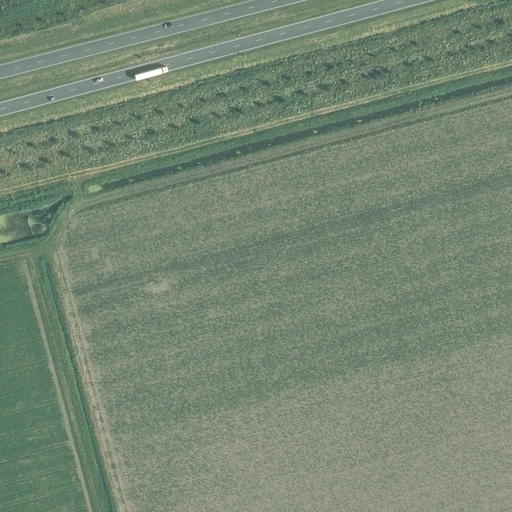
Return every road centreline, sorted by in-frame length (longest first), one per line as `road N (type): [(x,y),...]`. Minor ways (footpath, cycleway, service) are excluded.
road 1 (trunk): [(0,109),(419,0)]
road 2 (trunk): [(276,0),(0,71)]
